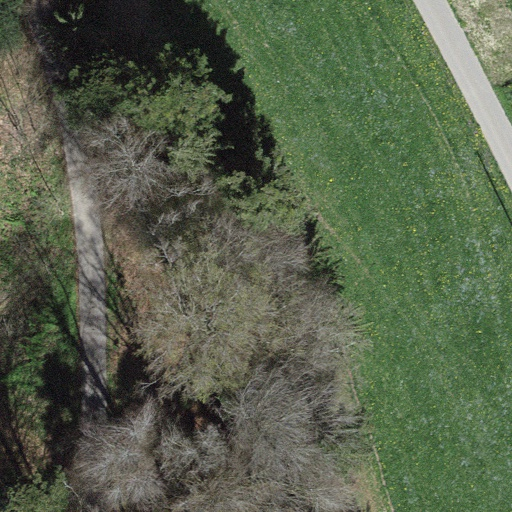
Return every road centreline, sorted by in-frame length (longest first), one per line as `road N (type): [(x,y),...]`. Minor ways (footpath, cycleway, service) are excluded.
road 1 (track): [(33,0),(78,149),(89,243),(95,511)]
road 2 (unclassified): [(511,155),(435,0)]
